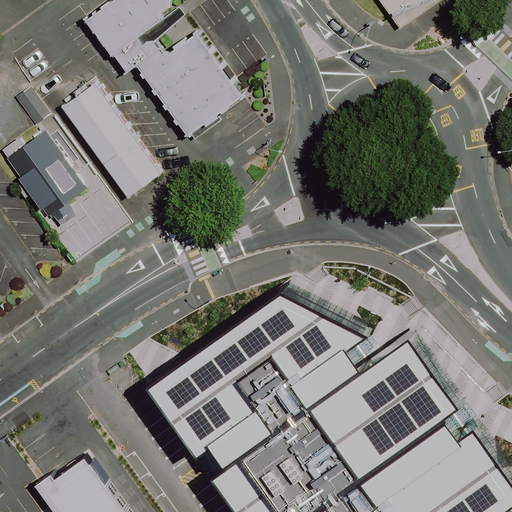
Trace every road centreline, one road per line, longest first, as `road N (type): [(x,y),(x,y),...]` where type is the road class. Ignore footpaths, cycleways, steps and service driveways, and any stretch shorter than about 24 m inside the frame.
road 1 (tertiary): [(364,221),(240,248),(138,283)]
road 2 (tertiary): [(138,283),(311,149)]
road 3 (tertiary): [(138,283),(0,380)]
road 4 (secondary): [(511,332),(381,225)]
road 5 (secondary): [(468,165),(511,284)]
road 6 (secondary): [(314,122),(285,0)]
